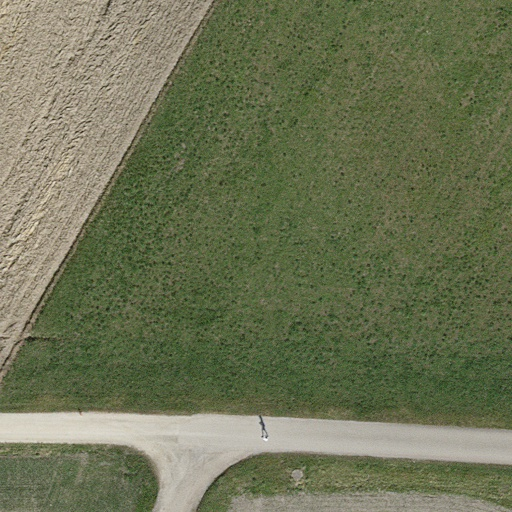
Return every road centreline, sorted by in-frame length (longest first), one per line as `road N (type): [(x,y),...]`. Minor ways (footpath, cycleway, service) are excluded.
road 1 (track): [(511,448),(201,429)]
road 2 (track): [(201,429),(0,429)]
